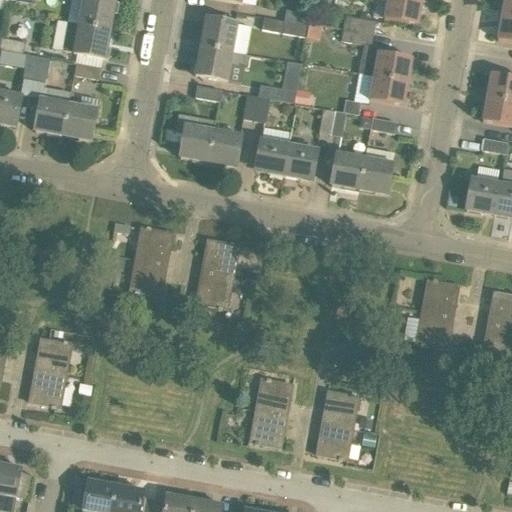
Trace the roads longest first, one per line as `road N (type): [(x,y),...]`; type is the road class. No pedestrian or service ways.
road 1 (residential): [(420,244),(129,190)]
road 2 (residential): [(338,501),(64,451)]
road 3 (residential): [(420,244),(463,0)]
road 4 (residential): [(129,190),(164,0)]
road 5 (residential): [(129,190),(0,166)]
